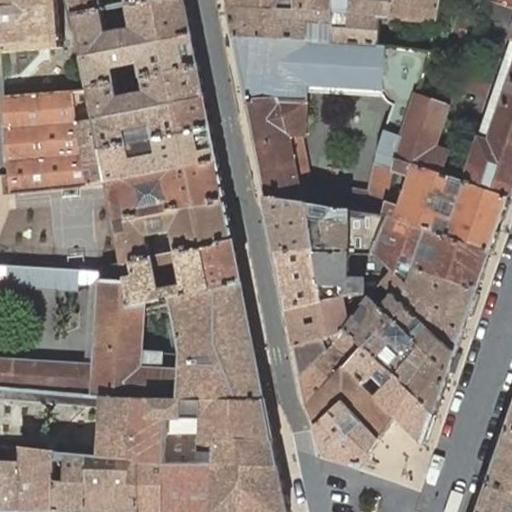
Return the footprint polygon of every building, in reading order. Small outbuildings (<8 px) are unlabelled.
[(0,0),(0,28),(2,52),(63,46),(59,0),(65,0),(72,30),(81,29),(78,16),(74,0),(0,0)] [(158,0),(74,0),(78,16),(158,0)] [(158,0),(78,16),(81,29),(86,58),(196,36),(188,0),(158,0)] [(392,0),(228,0),(230,6),(380,16),(390,16),(392,0)] [(392,0),(390,16),(438,19),(440,7),(441,0),(392,0)] [(441,0),(440,7),(451,9),(454,0),(441,0)] [(230,6),(236,37),(379,45),(380,16),(230,6)] [(196,36),(86,58),(93,89),(119,84),(144,80),(203,70),(196,36)] [(236,37),(266,197),(303,203),(292,133),(307,134),(310,85),(386,89),(386,90),(386,91),(385,92),(385,93),(385,94),(385,95),(385,96),(386,97),(386,98),(386,99),(387,100),(388,101),(388,102),(389,102),(390,103),(391,104),(392,104),(393,104),(394,105),(389,130),(379,151),(369,191),(367,212),(385,215),(387,202),(393,173),(396,159),(442,175),(451,153),(438,147),(452,106),(420,95),(434,53),(379,45),(236,37)] [(511,51),(482,137),(494,140),(511,86),(511,51)] [(119,84),(93,89),(96,105),(99,121),(208,99),(203,70),(144,80),(119,84)] [(511,187),(511,86),(494,140),(482,137),(466,184),(508,199),(511,187)] [(75,91),(6,97),(12,173),(14,192),(90,185),(78,107),(75,91)] [(99,121),(96,105),(78,107),(90,185),(111,183),(105,152),(131,147),(156,141),(159,141),(159,142),(214,130),(208,99),(99,121)] [(221,161),(214,130),(159,142),(159,141),(156,141),(159,157),(134,162),(131,147),(105,152),(111,183),(221,161)] [(292,133),(303,203),(367,212),(369,191),(314,183),(307,134),(292,133)] [(156,141),(131,147),(134,162),(159,157),(156,141)] [(466,184),(442,175),(396,159),(393,173),(408,179),(399,205),(387,202),(385,215),(389,217),(490,252),(508,199),(466,184)] [(221,161),(111,183),(119,224),(228,202),(221,161)] [(303,203),(266,197),(277,254),(314,249),(315,253),(372,254),(374,252),(389,217),(385,215),(367,212),(303,203)] [(228,202),(119,224),(127,263),(128,266),(237,244),(228,202)] [(477,291),(490,252),(389,217),(374,252),(393,272),(396,274),(401,264),(477,291)] [(128,266),(127,263),(126,264),(106,267),(106,271),(104,304),(134,306),(144,306),(144,304),(146,304),(173,299),(245,285),(237,244),(128,266)] [(314,249),(277,254),(288,309),(350,296),(376,294),(383,285),(393,295),(455,355),(463,333),(454,327),(396,274),(393,272),(374,252),(372,254),(315,253),(314,249)] [(12,265),(0,263),(0,387),(25,390),(76,394),(96,395),(102,304),(104,304),(106,271),(78,269),(77,284),(90,285),(85,363),(0,357),(0,279),(11,280),(12,265)] [(463,333),(477,291),(401,264),(396,274),(454,327),(463,333)] [(77,284),(78,269),(12,265),(11,280),(11,283),(35,284),(35,281),(52,282),(51,285),(77,284)] [(134,306),(104,304),(102,304),(96,395),(106,396),(186,400),(187,399),(268,401),(245,285),(173,299),(184,353),(143,351),(146,304),(144,304),(144,306),(134,306)] [(296,348),(346,333),(373,297),(376,294),(350,296),(288,309),(296,348)] [(434,415),(455,355),(393,295),(383,306),(373,297),(346,333),(364,350),(434,415)] [(302,379),(346,333),(296,348),(302,379)] [(364,350),(346,333),(302,379),(308,404),(346,367),(364,350)] [(434,415),(364,350),(346,367),(397,418),(423,446),(434,415)] [(371,454),(397,418),(346,367),(308,404),(309,407),(317,427),(327,417),(371,454)] [(0,387),(0,395),(25,397),(24,407),(75,410),(76,394),(25,390),(0,387)] [(273,511),(274,509),(282,510),(281,511),(290,511),(268,401),(187,399),(186,400),(106,396),(104,429),(76,427),(75,454),(92,456),(142,462),(141,511),(273,511)] [(363,466),(371,454),(327,417),(317,427),(328,456),(359,467),(363,466)] [(511,430),(508,429),(489,485),(511,492),(511,430)] [(24,447),(14,447),(13,459),(24,460),(25,448),(24,447)] [(24,460),(23,510),(56,511),(57,452),(57,451),(24,447),(25,448),(24,460)] [(57,452),(56,511),(81,511),(91,511),(92,456),(75,454),(57,452)] [(141,511),(142,462),(92,456),(91,511),(141,511)] [(0,509),(23,510),(24,460),(13,459),(0,458),(0,509)] [(335,480),(337,511),(350,511),(348,479),(335,480)] [(511,511),(511,492),(489,485),(480,511),(511,511)]
